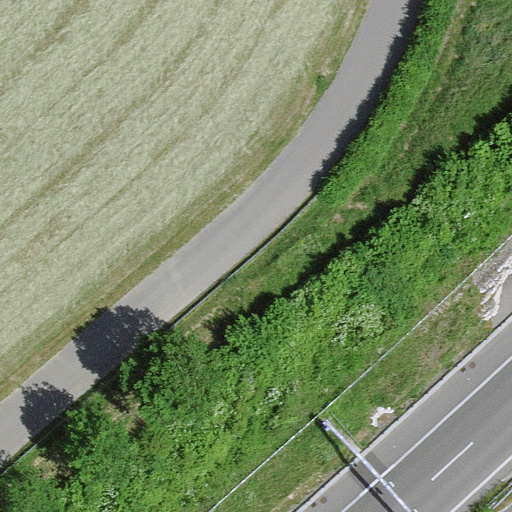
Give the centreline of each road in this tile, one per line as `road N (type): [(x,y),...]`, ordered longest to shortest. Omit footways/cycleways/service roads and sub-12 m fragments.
road 1 (unclassified): [(396,0),(344,110),(290,180),(0,437)]
road 2 (motorway): [(511,405),(395,511)]
